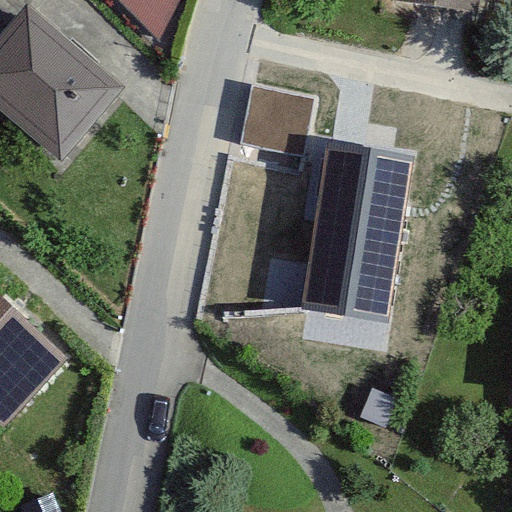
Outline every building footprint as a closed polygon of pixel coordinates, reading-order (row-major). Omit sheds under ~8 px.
[(111,0),(158,44),(180,0),(111,0)] [(476,0),(395,0),(395,2),(441,7),(475,12),(476,0)] [(30,10),(0,42),(0,111),(54,159),(118,88),(30,10)] [(337,152),(330,151),(310,272),(389,284),(409,164),(358,156),(337,152)] [(0,300),(0,419),(2,422),(62,357),(0,300)]
